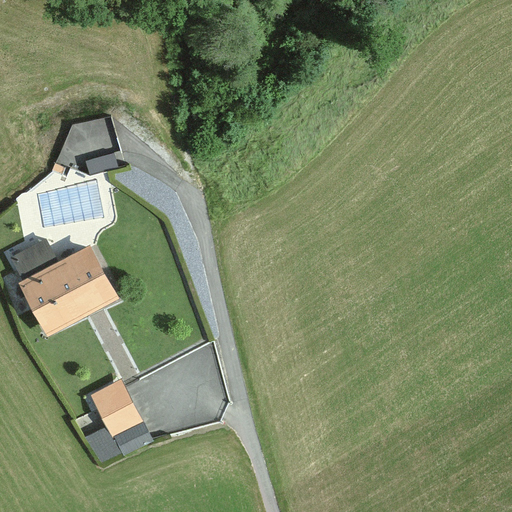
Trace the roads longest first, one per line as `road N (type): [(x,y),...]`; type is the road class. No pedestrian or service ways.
road 1 (unclassified): [(188,165),(270,511)]
road 2 (track): [(188,165),(146,110),(105,92),(60,97)]
